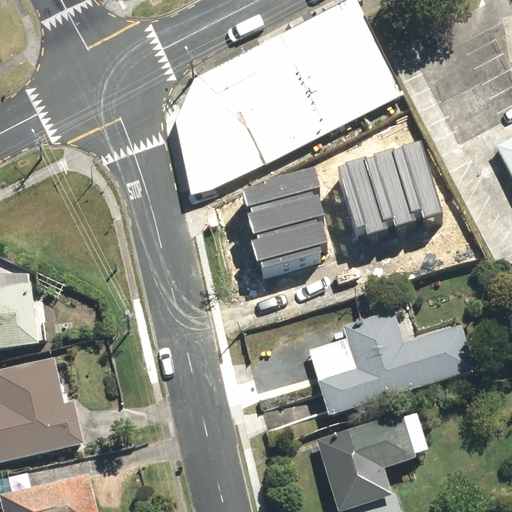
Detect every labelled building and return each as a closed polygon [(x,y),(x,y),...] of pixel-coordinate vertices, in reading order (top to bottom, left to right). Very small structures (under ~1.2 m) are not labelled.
[(180,116),(198,186),(377,97),(339,21),(185,97),(180,116)] [(412,111),(374,129),(387,158),(425,139),(412,111)] [(511,143),(494,153),(511,186),(511,143)] [(427,171),(389,189),(409,231),(447,213),(427,171)] [(336,174),(294,195),(314,235),(295,244),(316,287),(335,278),(339,287),(404,255),(364,173),(341,184),(336,174)] [(29,289),(0,292),(0,355),(37,350),(29,289)] [(314,389),(325,426),(472,381),(457,333),(400,351),(391,317),(341,332),(344,344),(307,356),(317,388),(314,389)] [(0,469),(82,452),(72,407),(63,409),(53,364),(0,374),(0,469)] [(399,422),(314,447),(315,450),(311,451),(323,495),(327,494),(332,511),(369,511),(389,506),(381,478),(413,468),(411,464),(425,460),(414,422),(400,426),(399,422)] [(6,483),(0,484),(0,511),(94,511),(87,481),(9,498),(6,483)]
